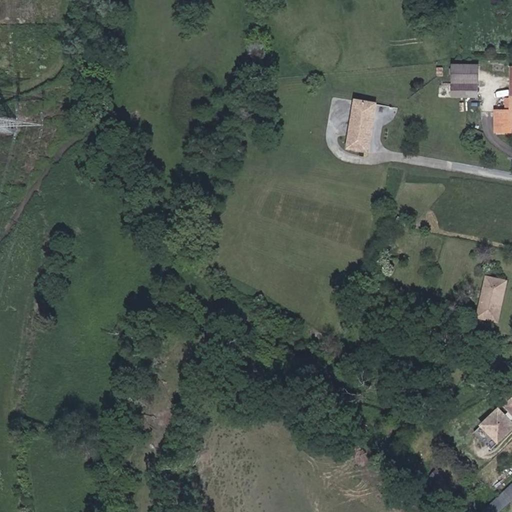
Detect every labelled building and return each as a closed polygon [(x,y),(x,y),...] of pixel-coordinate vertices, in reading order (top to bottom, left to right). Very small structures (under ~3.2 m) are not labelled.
[(477,64),(452,64),(452,96),(477,96),(477,64)] [(511,96),(510,97),(509,111),(494,110),(494,135),(511,134),(511,96)] [(368,155),(376,104),(354,99),(345,152),(368,155)] [(472,331),(491,335),(500,295),(481,291),(472,331)] [(506,430),(511,425),(511,406),(511,404),(492,418),(496,424),(491,427),(486,419),(466,434),(480,453),(500,439),(495,433),(501,429),(506,430)] [(511,483),(483,511),(484,511),(501,511),(511,502),(511,483)]
